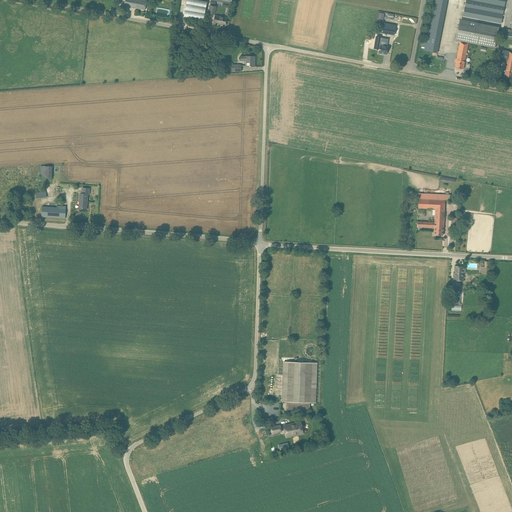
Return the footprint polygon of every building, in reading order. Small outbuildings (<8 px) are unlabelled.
[(124,0),(124,6),(145,10),(147,0),(146,0),(124,0)] [(206,8),(207,2),(196,0),(186,0),(186,4),(206,8)] [(447,0),(434,0),(426,42),(424,42),(422,48),(425,48),(425,50),(438,53),(447,0)] [(466,0),(464,16),(502,23),(506,0),(466,0)] [(206,8),(186,4),(185,11),(205,14),(206,8)] [(205,14),(185,11),(184,17),(204,21),(205,14)] [(227,18),(215,16),(214,23),(218,24),(220,24),(220,25),(226,26),(227,18)] [(499,27),(460,20),(456,41),(460,41),(455,68),(463,69),(468,43),(495,48),(499,27)] [(396,25),(384,23),(383,33),(394,35),(396,25)] [(511,32),(503,31),(502,38),(511,39),(511,32)] [(379,53),(386,54),(388,47),(385,47),(386,42),(381,41),(380,47),(379,47),(379,46),(376,46),(377,43),(371,42),(370,48),(379,49),(380,49),(379,53)] [(509,52),(502,51),(501,60),(507,61),(504,77),(511,78),(511,53),(509,53),(509,52)] [(246,57),(241,57),(241,61),(246,61),(246,66),(255,67),(255,57),(246,57)] [(52,179),(52,166),(41,167),(41,178),(52,179)] [(89,189),(82,188),(82,194),(80,194),(79,209),(82,209),(82,210),(83,210),(83,209),(87,210),(88,194),(89,194),(89,189)] [(445,195),(419,194),(418,208),(435,209),(435,222),(417,222),(417,227),(435,228),(434,235),(443,235),(445,201),(450,201),(450,195),(445,195)] [(59,208),(42,207),(42,217),(65,218),(66,207),(59,206),(59,208)] [(459,295),(460,287),(451,287),(451,294),(459,295)] [(316,403),(317,363),(284,362),(283,402),(288,402),(287,410),(305,410),(305,409),(310,409),(310,403),(316,403)] [(301,421),(284,425),(286,438),(304,435),(301,421)] [(281,431),(280,425),(271,427),(273,436),(279,435),(279,432),(281,431)] [(318,436),(315,438),(318,443),(325,439),(324,437),(325,437),(322,432),(317,435),(318,436)] [(280,450),(290,448),(288,442),(279,444),(280,450)]
